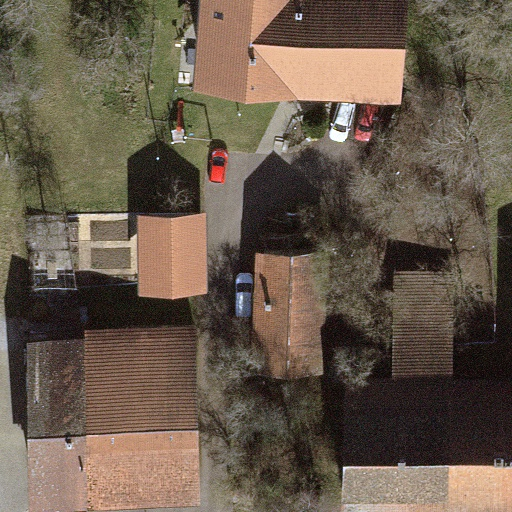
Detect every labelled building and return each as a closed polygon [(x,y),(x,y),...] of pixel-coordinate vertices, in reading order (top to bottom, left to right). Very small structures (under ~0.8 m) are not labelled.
[(414,0),(208,0),(204,96),(410,106),(414,0)] [(207,213),(142,214),(143,288),(208,287),(207,213)] [(317,259),(265,260),(266,362),(317,362),(317,259)] [(403,273),(399,372),(353,370),(348,496),(511,502),(511,381),(444,379),(448,275),(403,273)] [(81,331),(30,333),(34,494),(191,490),(186,318),(81,320),(81,331)]
